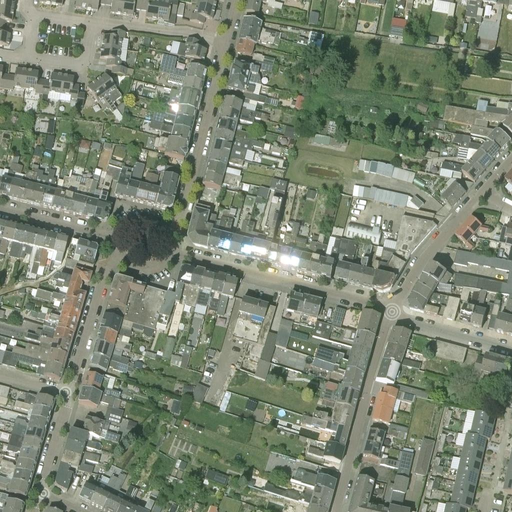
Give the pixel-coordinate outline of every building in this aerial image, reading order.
[(0,0),(0,9),(13,11),(15,0),(13,0),(0,0)] [(69,0),(69,1),(76,2),(74,9),(86,10),(87,0),(69,0)] [(87,0),(86,10),(97,12),(98,5),(105,6),(105,0),(87,0)] [(110,14),(121,16),(123,0),(105,0),(105,6),(111,7),(110,14)] [(123,0),(121,16),(132,17),(134,10),(140,11),(141,0),(123,0)] [(145,19),(157,21),(159,2),(149,0),(148,0),(141,0),(140,11),(146,12),(145,19)] [(192,4),(196,5),(214,9),(216,0),(191,0),(191,4),(192,4)] [(247,0),(245,13),(257,16),(261,3),(250,0),(247,0)] [(480,10),(482,2),(482,0),(468,0),(467,7),(476,9),(478,9),(480,10)] [(159,2),(157,21),(168,22),(169,15),(175,16),(178,2),(171,1),(171,3),(159,2)] [(194,15),(191,15),(189,22),(203,25),(205,19),(212,20),(214,9),(196,5),(192,4),(194,4),(193,6),(196,7),(194,15)] [(0,27),(3,28),(4,22),(11,23),(13,11),(0,9),(0,27)] [(392,19),(391,26),(405,28),(406,21),(392,19)] [(240,31),(275,40),(277,33),(263,30),(261,29),(262,25),(243,20),(240,31)] [(3,28),(0,27),(0,46),(8,47),(10,36),(2,35),(3,28)] [(404,41),(405,31),(391,29),(389,39),(404,41)] [(120,51),(127,52),(128,40),(124,40),(125,33),(111,31),(110,38),(103,37),(101,48),(120,51)] [(274,45),(275,40),(240,31),(238,42),(254,46),(256,46),(258,41),(261,42),(261,44),(266,45),(267,43),(274,45)] [(298,39),(296,45),(320,51),(324,36),(310,33),(308,41),(298,39)] [(180,44),(177,56),(203,63),(206,51),(199,49),(200,43),(187,40),(185,45),(180,44)] [(235,54),(251,58),(254,46),(238,42),(235,54)] [(112,68),(121,69),(121,63),(121,62),(118,62),(120,51),(101,48),(100,59),(107,60),(106,67),(112,68)] [(393,53),(390,71),(405,73),(408,56),(393,53)] [(251,61),(273,67),(275,60),(262,57),(262,56),(255,54),(255,55),(253,55),(251,61)] [(426,55),(412,54),(411,61),(426,62),(426,55)] [(159,73),(169,76),(203,84),(207,65),(190,60),(187,72),(174,69),(177,59),(163,55),(159,73)] [(146,64),(147,64),(146,67),(153,69),(154,66),(149,65),(150,61),(147,60),(146,64)] [(229,79),(248,84),(248,83),(261,86),(260,83),(260,81),(260,79),(259,75),(257,75),(259,71),(271,74),(273,67),(251,61),(250,67),(233,63),(232,63),(231,68),(232,68),(229,79)] [(111,74),(126,77),(126,76),(133,77),(133,71),(125,70),(121,69),(112,68),(111,74)] [(13,89),(24,90),(27,72),(15,70),(14,77),(8,76),(6,90),(13,91),(13,89)] [(41,95),(43,81),(37,81),(38,73),(27,72),(24,90),(35,92),(35,94),(41,95)] [(462,74),(460,88),(472,90),(474,76),(462,74)] [(49,94),(59,95),(62,77),(51,75),(50,82),(43,81),(41,95),(42,95),(40,106),(46,106),(48,96),(49,94)] [(96,82),(112,104),(121,98),(105,75),(96,82)] [(167,83),(183,86),(182,91),(199,96),(203,84),(169,76),(167,83)] [(77,101),(78,94),(79,87),(72,86),(73,78),(62,77),(59,95),(71,97),(70,100),(77,101)] [(247,88),(248,84),(229,79),(226,89),(243,94),(242,99),(250,101),(271,106),(272,102),(265,100),(266,98),(253,95),(254,90),(247,88)] [(111,114),(116,110),(112,104),(96,82),(86,89),(98,104),(102,101),(111,114)] [(178,107),(178,108),(195,113),(199,96),(182,91),(181,93),(171,91),(169,98),(162,96),(160,103),(173,106),(178,107)] [(76,107),(82,108),(84,95),(78,94),(77,101),(76,107)] [(306,99),(297,97),(294,109),(303,111),(306,99)] [(221,111),(260,121),(260,120),(268,122),(269,116),(245,111),(246,110),(247,110),(250,101),(242,99),(237,98),(235,103),(224,100),(221,111)] [(425,105),(420,103),(417,109),(422,112),(425,105)] [(116,109),(123,118),(123,116),(124,111),(125,104),(123,104),(121,104),(116,109)] [(508,111),(487,108),(486,114),(511,117),(511,104),(508,104),(508,111)] [(160,115),(193,123),(195,113),(178,108),(178,107),(173,106),(172,110),(167,109),(162,108),(160,114),(160,115)] [(500,132),(499,132),(511,143),(511,141),(511,117),(486,114),(481,113),(474,112),(452,108),(446,107),(444,121),(473,127),(495,131),(497,123),(502,123),(503,127),(505,128),(501,133),(500,132)] [(259,125),(260,121),(221,111),(218,121),(236,126),(238,121),(253,124),(259,125)] [(170,123),(174,122),(172,129),(190,133),(193,123),(160,115),(160,114),(153,112),(151,118),(170,123)] [(326,136),(330,122),(318,119),(316,127),(320,128),(318,134),(326,136)] [(440,121),(431,120),(429,128),(439,129),(440,121)] [(242,127),(236,126),(218,121),(216,132),(251,141),(252,135),(241,132),(242,127)] [(172,129),(150,123),(149,129),(171,135),(170,140),(168,140),(167,141),(187,146),(190,133),(172,129)] [(297,130),(286,127),(284,138),(294,140),(297,130)] [(489,142),(501,154),(511,143),(499,132),(495,131),(473,127),(470,135),(487,138),(488,140),(488,141),(489,142)] [(251,141),(216,132),(213,143),(230,148),(235,149),(246,152),(246,151),(251,152),(253,147),(262,150),(264,144),(251,141)] [(329,147),(329,146),(330,139),(330,138),(314,135),(313,144),(329,147)] [(481,152),(492,164),(501,154),(489,142),(484,148),(481,146),(470,144),(471,138),(463,136),(461,148),(460,148),(481,152)] [(334,138),(333,139),(332,147),(340,149),(341,147),(342,140),(334,138)] [(163,156),(164,156),(183,161),(187,146),(167,141),(167,142),(159,140),(156,150),(165,152),(163,156)] [(78,147),(82,148),(82,149),(89,150),(90,143),(84,142),(80,141),(78,147)] [(91,149),(99,151),(101,144),(93,142),(91,149)] [(234,153),(235,149),(230,148),(213,143),(210,154),(243,162),(248,163),(249,163),(247,163),(248,158),(245,157),(245,156),(234,153)] [(35,148),(32,157),(40,159),(43,150),(35,148)] [(473,161),(484,173),(492,164),(481,152),(460,148),(457,159),(472,161),(473,161)] [(247,168),(248,163),(243,162),(210,154),(207,164),(225,169),(227,164),(242,167),(247,168)] [(2,179),(0,185),(0,197),(8,200),(15,174),(17,165),(17,166),(19,158),(14,156),(12,164),(11,164),(9,171),(8,171),(8,174),(3,173),(2,179)] [(98,203),(93,221),(102,223),(107,221),(111,207),(104,205),(112,178),(118,180),(122,167),(123,164),(110,161),(101,192),(100,192),(98,203)] [(462,173),(467,177),(474,184),(484,173),(473,161),(472,161),(466,167),(443,163),(442,170),(461,174),(462,173)] [(370,173),(376,174),(378,164),(371,162),(370,173)] [(224,173),(225,169),(207,164),(205,175),(240,184),(241,178),(224,173)] [(376,174),(384,177),(386,166),(379,164),(376,174)] [(15,174),(21,175),(23,167),(17,166),(17,165),(15,174)] [(27,171),(25,176),(19,202),(29,205),(34,187),(38,171),(39,168),(33,166),(32,169),(31,172),(27,171)] [(386,166),(384,177),(391,179),(394,167),(386,166)] [(114,197),(124,200),(132,170),(122,167),(118,180),(114,197)] [(124,200),(135,203),(139,184),(139,183),(143,169),(133,167),(133,170),(132,170),(124,200)] [(159,191),(155,208),(168,211),(171,209),(178,180),(181,171),(165,167),(163,176),(160,188),(159,191)] [(392,179),(397,180),(400,170),(395,168),(392,179)] [(40,207),(51,210),(55,193),(56,186),(54,186),(56,180),(53,179),(55,172),(49,170),(48,178),(44,190),(40,207)] [(146,185),(146,186),(139,184),(135,203),(144,205),(153,171),(149,170),(148,174),(146,173),(144,184),(146,185)] [(397,180),(402,182),(405,171),(400,170),(397,180)] [(29,205),(40,207),(44,190),(48,178),(42,176),(43,172),(38,171),(34,187),(29,205)] [(155,208),(159,191),(160,188),(158,187),(156,186),(158,177),(159,173),(153,171),(144,205),(155,208)] [(402,182),(407,183),(411,173),(405,171),(402,182)] [(411,173),(407,183),(413,185),(416,175),(411,173)] [(15,174),(8,200),(19,202),(25,176),(21,175),(15,174)] [(93,221),(98,203),(93,202),(96,191),(99,177),(94,175),(92,181),(90,189),(83,218),(93,221)] [(238,189),(240,184),(205,175),(202,186),(220,190),(221,185),(238,189)] [(61,213),(72,216),(76,198),(80,184),(75,183),(76,178),(71,176),(70,179),(66,195),(65,195),(61,213)] [(51,210),(61,213),(65,195),(66,195),(70,179),(65,177),(63,181),(58,180),(56,186),(55,193),(51,210)] [(72,216),(83,218),(90,189),(92,181),(87,179),(85,185),(80,184),(76,198),(72,216)] [(251,260),(268,265),(274,238),(276,229),(277,229),(288,183),(273,179),(270,190),(275,192),(273,200),(266,230),(265,230),(264,236),(258,235),(256,243),(251,260)] [(442,199),(440,200),(452,210),(474,185),(457,181),(450,189),(446,194),(445,193),(441,198),(442,199)] [(363,199),(369,200),(371,189),(365,188),(363,199)] [(374,202),(377,190),(371,188),(371,189),(369,200),(374,201),(374,202)] [(374,202),(380,203),(383,191),(377,190),(374,202)] [(316,193),(308,191),(306,199),(314,201),(316,193)] [(380,203),(386,204),(389,192),(383,191),(380,203)] [(386,204),(393,206),(395,194),(389,192),(386,204)] [(393,206),(399,207),(401,195),(395,194),(393,206)] [(399,207),(405,208),(408,196),(401,195),(399,207)] [(418,212),(419,211),(410,203),(413,199),(409,197),(408,196),(405,208),(405,209),(418,212)] [(410,203),(419,211),(424,205),(415,197),(413,199),(410,203)] [(214,228),(217,216),(209,215),(210,209),(197,205),(189,237),(194,246),(208,250),(214,228)] [(324,216),(333,218),(336,210),(326,207),(324,216)] [(208,250),(219,252),(230,212),(224,210),(218,233),(214,232),(215,227),(214,227),(214,228),(208,250)] [(219,252),(230,255),(235,237),(230,236),(235,213),(230,212),(219,252)] [(230,255),(241,258),(249,225),(249,223),(251,217),(246,215),(245,221),(244,221),(240,238),(235,237),(230,255)] [(381,258),(382,258),(373,291),(383,294),(390,290),(411,256),(437,227),(433,224),(404,218),(404,216),(403,216),(395,252),(384,249),(384,250),(381,258)] [(241,258),(251,260),(256,243),(258,235),(253,233),(255,224),(250,223),(251,217),(249,223),(249,225),(241,258)] [(489,229),(482,227),(472,218),(463,227),(474,236),(479,231),(488,233),(489,233),(493,234),(494,229),(490,228),(489,229)] [(285,241),(279,267),(289,270),(295,244),(296,238),(297,238),(300,225),(294,223),(291,236),(286,234),(284,240),(285,241)] [(393,233),(349,223),(346,238),(389,248),(393,233)] [(0,249),(0,254),(0,255),(4,256),(5,256),(8,244),(6,243),(7,242),(12,243),(16,226),(6,224),(0,249)] [(18,260),(19,259),(22,245),(26,229),(16,226),(12,243),(11,249),(9,257),(18,260)] [(508,228),(503,227),(501,238),(511,240),(511,226),(508,226),(508,228)] [(463,227),(455,236),(471,250),(475,246),(470,242),(474,236),(463,227)] [(33,248),(32,248),(36,231),(26,229),(22,245),(19,259),(23,260),(25,255),(31,256),(33,248)] [(268,265),(279,267),(285,241),(281,240),(283,230),(277,229),(276,229),(274,238),(268,265)] [(502,231),(496,230),(493,240),(499,242),(502,231)] [(31,274),(36,276),(38,267),(39,264),(47,234),(36,231),(32,248),(33,248),(31,256),(29,262),(33,263),(31,274)] [(39,264),(38,267),(44,268),(46,258),(51,259),(52,253),(56,237),(47,234),(39,264)] [(309,275),(320,278),(328,247),(323,245),(325,236),(320,235),(319,238),(318,241),(309,275)] [(310,247),(306,246),(304,255),(299,272),(309,275),(318,241),(319,238),(313,236),(310,247)] [(61,266),(63,256),(67,239),(56,237),(52,253),(57,254),(54,267),(58,268),(61,266)] [(289,270),(299,272),(304,255),(306,246),(305,245),(306,241),(302,240),(297,238),(296,238),(295,244),(289,270)] [(328,247),(320,278),(331,280),(338,255),(339,250),(341,240),(341,239),(341,241),(336,239),(334,248),(333,248),(331,257),(332,260),(332,262),(325,260),(328,247)] [(87,267),(93,268),(94,262),(97,251),(94,247),(71,240),(65,261),(76,264),(87,267)] [(336,282),(349,285),(354,267),(352,267),(358,243),(349,241),(349,242),(341,240),(339,250),(338,255),(348,257),(347,262),(349,264),(349,266),(344,265),(344,264),(344,262),(341,261),(336,282)] [(354,267),(349,285),(362,288),(366,270),(367,270),(373,247),(364,245),(363,252),(365,252),(361,266),(363,267),(362,269),(354,267)] [(470,253),(459,251),(457,251),(455,264),(467,267),(468,263),(473,264),(475,255),(470,253)] [(491,258),(475,255),(473,264),(489,268),(491,258)] [(367,270),(366,270),(362,288),(373,291),(382,258),(381,258),(376,257),(373,269),(374,271),(374,272),(367,270)] [(507,262),(491,258),(489,268),(505,271),(507,262)] [(58,282),(81,288),(82,282),(88,284),(91,275),(85,273),(87,267),(76,264),(65,261),(64,267),(74,270),(71,278),(57,274),(50,279),(58,282)] [(511,262),(507,262),(505,271),(510,272),(507,284),(503,284),(500,295),(509,296),(511,296),(511,262)] [(446,286),(452,276),(431,264),(423,276),(439,285),(446,286)] [(181,296),(186,298),(188,288),(193,271),(184,268),(180,270),(175,292),(181,294),(179,304),(181,296)] [(184,305),(195,308),(204,273),(193,271),(188,288),(186,298),(184,305)] [(196,306),(206,308),(210,293),(214,276),(204,273),(195,308),(196,306)] [(463,289),(466,277),(457,275),(454,287),(463,289)] [(208,311),(216,313),(225,279),(214,276),(210,293),(206,308),(207,308),(209,298),(211,299),(208,311)] [(452,287),(446,286),(439,285),(423,276),(418,286),(433,295),(450,298),(460,300),(434,295),(438,289),(439,290),(439,292),(451,294),(452,287)] [(479,291),(482,280),(466,277),(463,289),(464,289),(479,291)] [(228,299),(232,300),(237,282),(225,279),(216,313),(217,313),(216,316),(223,317),(228,299)] [(156,324),(166,294),(118,280),(113,282),(104,316),(122,321),(144,328),(153,330),(154,331),(156,324)] [(500,295),(503,284),(482,280),(479,291),(480,291),(487,292),(500,295)] [(57,296),(82,304),(85,295),(79,294),(81,288),(58,282),(56,287),(59,289),(57,296)] [(448,305),(450,298),(433,295),(418,286),(412,295),(429,305),(447,310),(448,305)] [(460,324),(471,326),(480,291),(479,291),(464,289),(460,300),(460,301),(468,303),(470,293),(474,294),(470,305),(473,306),(472,308),(465,306),(460,324)] [(58,308),(62,309),(79,314),(82,304),(57,296),(37,290),(35,298),(51,303),(51,301),(61,304),(63,302),(64,302),(63,307),(60,306),(60,308),(58,308)] [(480,291),(471,326),(482,329),(485,318),(490,319),(491,316),(494,305),(488,303),(486,311),(480,310),(480,308),(483,308),(487,292),(480,291)] [(174,296),(166,294),(156,324),(166,327),(169,320),(174,303),(179,304),(181,294),(175,292),(174,296)] [(285,312),(301,316),(305,299),(290,295),(288,301),(285,301),(283,310),(286,310),(285,312)] [(460,300),(450,298),(448,305),(447,310),(429,305),(412,295),(408,303),(410,310),(454,322),(460,301),(460,300)] [(500,316),(495,333),(506,336),(510,319),(511,318),(511,314),(511,296),(509,296),(504,317),(500,316)] [(317,318),(319,318),(322,310),(319,309),(321,302),(305,299),(301,316),(317,320),(317,318)] [(275,310),(242,300),(231,339),(252,345),(249,355),(260,359),(275,310)] [(25,309),(32,311),(34,305),(27,303),(25,309)] [(494,305),(491,316),(497,318),(500,307),(494,305)] [(48,310),(46,315),(46,316),(76,324),(79,314),(62,309),(58,308),(58,311),(61,312),(60,315),(59,315),(58,313),(48,310)] [(331,326),(332,327),(340,329),(345,311),(336,309),(331,326)] [(56,330),(73,335),(76,324),(46,316),(46,315),(39,313),(37,319),(45,321),(43,326),(56,330)] [(346,331),(373,339),(379,318),(362,313),(356,333),(346,330),(346,331)] [(116,335),(123,337),(129,339),(132,332),(120,329),(122,321),(104,316),(99,330),(116,335)] [(332,327),(331,326),(316,322),(312,337),(328,342),(332,327)] [(151,339),(153,330),(144,328),(142,334),(145,338),(151,339)] [(73,335),(56,330),(54,335),(36,330),(35,335),(40,336),(70,346),(73,335)] [(121,343),(123,337),(116,335),(99,330),(96,343),(113,348),(130,353),(131,347),(132,346),(121,343)] [(387,346),(405,351),(410,335),(392,330),(387,346)] [(351,349),(369,354),(373,339),(346,331),(343,340),(353,342),(351,349)] [(260,359),(259,361),(260,361),(269,364),(275,347),(277,337),(268,334),(265,343),(260,359)] [(70,346),(40,336),(38,343),(51,346),(49,352),(67,357),(70,346)] [(285,349),(287,340),(277,337),(275,347),(285,349)] [(430,355),(437,356),(440,343),(433,341),(430,355)] [(120,365),(132,369),(132,368),(133,369),(134,365),(128,363),(129,360),(121,357),(113,355),(112,358),(111,357),(113,348),(96,343),(92,357),(120,365)] [(437,356),(443,358),(447,345),(440,343),(437,356)] [(26,350),(14,347),(12,354),(18,356),(34,361),(63,369),(67,357),(49,352),(27,345),(26,350)] [(443,358),(450,360),(454,347),(447,345),(443,358)] [(381,362),(400,367),(400,366),(419,371),(420,364),(402,360),(405,351),(387,346),(381,362)] [(186,347),(183,355),(190,357),(192,349),(186,347)] [(450,360),(457,362),(460,348),(454,347),(450,360)] [(346,370),(363,376),(369,354),(351,349),(347,362),(343,361),(344,356),(318,348),(314,360),(320,361),(339,368),(338,371),(345,373),(346,370)] [(457,362),(463,364),(467,350),(460,348),(457,362)] [(1,366),(8,367),(12,354),(5,352),(4,353),(1,366)] [(145,357),(161,362),(162,357),(146,352),(146,353),(145,357)] [(18,356),(12,354),(8,367),(15,369),(18,356)] [(489,375),(494,376),(499,359),(486,355),(484,364),(478,362),(474,375),(480,377),(479,384),(486,386),(489,375)] [(182,359),(171,356),(169,365),(180,368),(182,359)] [(131,373),(132,369),(120,365),(92,357),(88,368),(106,373),(108,366),(110,366),(110,367),(113,369),(113,370),(126,374),(126,372),(131,373)] [(499,379),(496,389),(503,391),(511,362),(499,359),(494,376),(501,378),(501,379),(499,379)] [(38,368),(36,375),(59,382),(63,369),(34,361),(33,366),(38,368)] [(260,361),(258,364),(254,378),(265,381),(270,364),(269,364),(260,361)] [(349,393),(358,396),(363,376),(346,370),(345,373),(338,371),(339,368),(320,361),(318,368),(344,376),(341,385),(338,384),(337,386),(350,390),(349,393)] [(375,381),(393,386),(396,378),(401,379),(403,374),(398,372),(400,367),(381,362),(375,381)] [(143,365),(135,363),(134,369),(141,371),(143,365)] [(109,381),(86,375),(82,390),(115,400),(118,401),(120,395),(121,394),(106,390),(109,381)] [(329,383),(323,401),(354,411),(358,396),(349,393),(350,390),(337,386),(329,383)] [(181,394),(191,396),(193,388),(184,385),(181,394)] [(197,385),(190,401),(201,405),(208,389),(197,385)] [(0,397),(6,399),(9,389),(0,386),(0,397)] [(396,392),(415,397),(427,400),(429,394),(398,386),(396,392)] [(375,408),(392,412),(395,400),(413,405),(415,397),(396,392),(384,389),(382,397),(378,396),(375,408)] [(113,407),(115,400),(82,390),(78,404),(98,409),(100,403),(113,407)] [(220,411),(225,412),(230,395),(225,393),(220,411)] [(16,402),(50,413),(53,402),(27,394),(24,404),(16,402)] [(0,397),(0,405),(6,407),(8,400),(6,399),(0,397)] [(314,412),(312,419),(349,431),(354,411),(323,401),(322,406),(333,409),(330,421),(327,420),(328,416),(314,412)] [(27,417),(47,423),(50,413),(16,402),(14,408),(28,412),(27,415),(28,416),(27,417)] [(179,418),(181,409),(179,408),(179,406),(175,404),(174,407),(172,407),(169,415),(179,418)] [(106,414),(121,419),(123,412),(108,407),(106,414)] [(372,421),(389,425),(392,412),(375,408),(372,421)] [(445,419),(450,420),(454,421),(456,414),(452,413),(452,412),(447,411),(445,419)] [(472,425),(491,430),(494,418),(475,413),(472,425)] [(121,419),(106,414),(104,421),(119,426),(121,419)] [(170,427),(171,426),(170,425),(173,419),(164,414),(159,421),(170,427)] [(14,425),(44,434),(47,423),(27,417),(26,423),(25,422),(16,419),(15,420),(11,419),(9,423),(14,425)] [(326,445),(343,451),(349,431),(312,419),(302,417),(301,423),(310,427),(332,434),(331,437),(335,438),(333,443),(332,446),(326,444),(326,445)] [(82,434),(88,436),(88,435),(118,444),(120,437),(102,431),(104,424),(90,420),(90,418),(88,418),(85,419),(84,422),(85,422),(82,434)] [(170,425),(171,426),(177,429),(179,423),(173,419),(170,425)] [(137,425),(131,423),(128,432),(134,434),(137,425)] [(11,435),(41,444),(44,434),(14,425),(11,435)] [(398,433),(401,434),(407,435),(408,429),(390,425),(389,430),(398,433)] [(469,437),(485,441),(489,442),(491,430),(472,425),(469,436),(469,437)] [(190,428),(183,426),(180,436),(187,438),(190,428)] [(387,436),(397,438),(398,433),(389,430),(387,436)] [(67,443),(84,448),(99,452),(101,445),(86,441),(88,436),(82,434),(70,431),(67,443)] [(366,444),(381,448),(384,436),(369,431),(366,444)] [(38,455),(41,444),(11,435),(8,446),(38,455)] [(465,436),(462,448),(482,453),(485,441),(469,437),(469,436),(465,436)] [(423,440),(414,475),(425,478),(430,459),(434,443),(423,440)] [(83,453),(84,448),(67,443),(63,454),(81,460),(81,459),(98,464),(100,457),(83,453)] [(381,460),(381,459),(383,454),(379,453),(381,448),(366,444),(362,456),(378,460),(380,460),(381,460)] [(322,459),(322,460),(340,464),(343,451),(326,445),(323,453),(319,451),(309,448),(307,454),(322,459)] [(15,460),(35,466),(38,455),(8,446),(6,451),(16,454),(18,453),(20,453),(18,458),(16,457),(15,460)] [(460,460),(480,464),(482,453),(462,448),(460,460)] [(388,509),(387,511),(409,511),(401,510),(397,509),(398,502),(402,502),(404,496),(405,496),(408,481),(407,480),(412,456),(402,453),(394,485),(389,504),(388,509)] [(79,464),(81,460),(63,454),(60,466),(77,471),(84,473),(91,474),(93,468),(79,464)] [(396,463),(381,459),(381,460),(380,460),(379,465),(395,469),(396,463)] [(0,466),(1,467),(32,476),(35,466),(15,460),(14,462),(17,462),(16,467),(14,467),(13,464),(1,461),(0,464),(0,466)] [(457,472),(477,476),(480,464),(460,460),(457,472)] [(175,467),(184,471),(186,465),(178,461),(175,467)] [(69,485),(70,479),(80,482),(84,473),(77,471),(60,466),(54,485),(57,489),(66,493),(69,485)] [(438,467),(433,466),(431,473),(436,474),(436,473),(441,475),(443,468),(438,467)] [(0,478),(29,487),(32,476),(1,467),(0,471),(0,472),(8,475),(7,479),(0,477),(0,478)] [(314,488),(332,494),(335,483),(316,478),(315,482),(307,479),(308,475),(294,470),(292,477),(286,476),(284,480),(314,489),(314,488)] [(89,505),(102,511),(120,474),(114,471),(107,485),(101,482),(97,489),(89,505)] [(226,488),(229,479),(209,471),(205,480),(226,488)] [(454,483),(474,488),(477,476),(457,472),(454,483)] [(102,511),(104,511),(117,511),(123,502),(126,495),(119,492),(126,476),(123,475),(122,475),(120,474),(102,511)] [(78,499),(89,505),(97,489),(101,482),(103,477),(96,476),(92,484),(92,486),(86,483),(78,499)] [(5,492),(18,496),(25,498),(29,487),(0,478),(0,488),(6,490),(5,492)] [(350,502),(368,505),(374,483),(357,478),(350,502)] [(117,511),(136,511),(138,509),(137,509),(136,508),(136,507),(129,504),(136,489),(135,489),(138,485),(132,482),(126,495),(123,502),(117,511)] [(452,495),(471,500),(474,488),(454,483),(452,495)] [(389,504),(394,485),(389,484),(385,503),(389,504)] [(289,501),(324,511),(327,511),(332,494),(314,488),(314,489),(311,500),(310,498),(300,496),(300,497),(298,497),(297,494),(287,492),(285,493),(282,492),(281,497),(289,500),(289,501)] [(150,511),(160,493),(153,490),(143,511),(138,509),(136,511),(150,511)] [(0,509),(8,511),(21,511),(23,507),(21,506),(23,501),(24,502),(0,494),(0,509)] [(449,507),(465,510),(469,511),(471,500),(452,495),(449,506),(449,507)] [(324,511),(289,501),(288,503),(303,508),(301,511),(324,511)] [(367,511),(369,506),(372,507),(372,506),(368,505),(350,502),(347,511),(367,511)]
